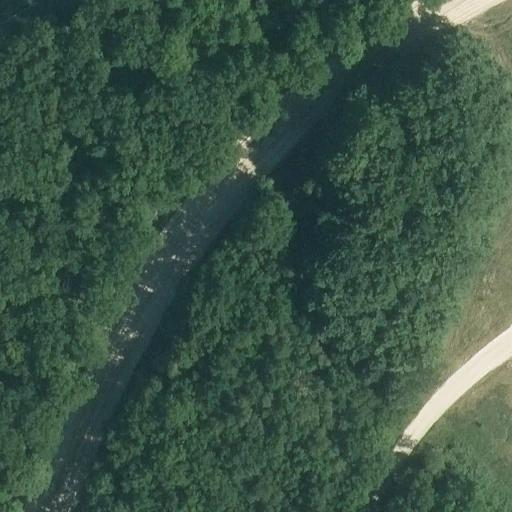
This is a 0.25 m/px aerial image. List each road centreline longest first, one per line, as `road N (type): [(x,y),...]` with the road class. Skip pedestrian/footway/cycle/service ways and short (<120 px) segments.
road 1 (track): [(46,511),(110,365),(206,208),(323,87),(456,0)]
road 2 (track): [(365,511),(431,410),(511,341)]
